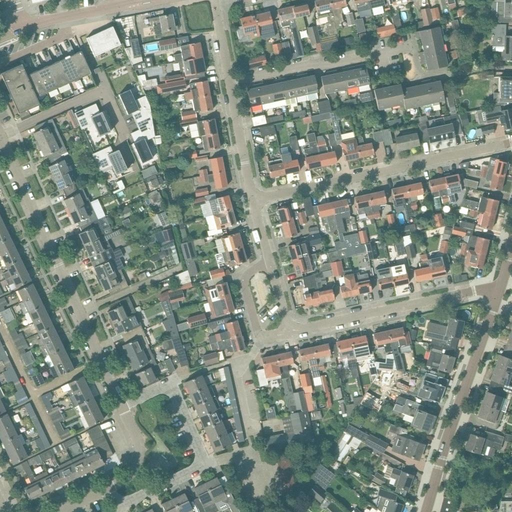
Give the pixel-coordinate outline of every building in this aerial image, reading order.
[(337,34),(336,30),(328,0),(320,0),(314,2),(316,13),(324,11),(325,17),(327,17),(328,23),(325,24),(328,36),(329,36),(337,34)] [(346,6),(344,0),(328,0),(336,30),(342,28),(340,23),(343,22),(341,14),(342,13),(340,7),(346,6)] [(367,0),(352,0),(354,4),(356,3),(358,12),(370,9),(367,0)] [(385,6),(384,2),(383,0),(367,0),(370,9),(385,6)] [(446,0),(448,5),(449,11),(456,9),(453,0),(446,0)] [(493,22),(501,23),(511,23),(511,17),(511,2),(497,2),(496,15),(494,15),(493,22)] [(309,15),(306,4),(292,7),(297,31),(305,29),(302,16),(309,15)] [(297,31),(292,7),(277,10),(279,21),(280,21),(281,25),(282,27),(289,26),(296,58),(303,56),(297,31)] [(432,25),(428,8),(420,10),(424,27),(432,25)] [(437,8),(430,9),(432,20),(439,19),(437,8)] [(268,38),(265,25),(272,23),(269,12),(255,16),(259,36),(260,40),(268,38)] [(351,13),(345,15),(348,26),(354,25),(351,13)] [(154,26),(155,33),(174,29),(171,15),(141,21),(143,28),(154,26)] [(251,38),(259,36),(255,16),(240,19),(242,26),(236,28),(239,42),(252,39),(251,38)] [(504,47),(504,53),(504,61),(511,61),(511,36),(505,36),(505,25),(499,25),(491,26),(491,36),(495,36),(494,47),(504,47)] [(320,43),(316,26),(307,28),(311,45),(320,43)] [(120,45),(112,27),(86,38),(94,56),(120,45)] [(414,32),(416,38),(420,37),(422,45),(441,41),(438,27),(414,32)] [(484,27),(473,29),(474,34),(473,40),(483,40),(484,27)] [(383,29),(376,30),(378,38),(385,36),(383,29)] [(354,44),(353,43),(352,37),(342,40),(343,45),(344,46),(354,44)] [(137,39),(129,41),(132,59),(140,57),(137,39)] [(160,51),(176,48),(174,39),(158,42),(160,51)] [(289,41),(280,43),(284,60),(293,58),(289,41)] [(419,53),(420,58),(444,53),(441,41),(422,45),(423,52),(419,53)] [(191,59),(202,57),(199,42),(188,45),(180,46),(181,54),(173,55),(175,62),(178,62),(191,59)] [(276,62),(284,60),(280,43),(272,45),(276,62)] [(91,74),(84,60),(81,51),(75,54),(70,44),(65,47),(69,56),(79,79),(90,74),(91,74)] [(59,49),(57,50),(54,51),(58,61),(68,83),(79,79),(69,56),(64,59),(59,49)] [(420,58),(421,64),(426,63),(427,71),(447,66),(444,53),(420,58)] [(57,88),(68,83),(58,61),(53,64),(49,54),(43,56),(48,66),(57,88)] [(262,56),(249,60),(251,66),(264,63),(262,56)] [(135,71),(153,67),(151,57),(144,58),(145,62),(133,66),(135,71)] [(194,74),(205,72),(202,57),(191,59),(178,62),(180,70),(184,70),(185,75),(194,73),(194,74)] [(47,93),(57,88),(48,66),(42,69),(38,59),(32,61),(37,71),(47,93)] [(36,98),(47,93),(37,71),(31,73),(27,63),(22,66),(36,98)] [(0,74),(21,121),(31,117),(27,110),(39,105),(36,98),(22,66),(21,64),(0,74)] [(353,67),(358,87),(369,84),(365,65),(353,67)] [(343,72),(347,89),(358,87),(353,67),(342,70),(343,72)] [(336,71),(331,72),(335,92),(347,89),(343,72),(337,74),(336,71)] [(324,94),(335,92),(331,72),(326,73),(327,76),(320,77),(324,94)] [(166,84),(169,83),(184,81),(182,74),(164,77),(166,84)] [(307,101),(317,99),(316,93),(317,92),(314,76),(308,77),(307,74),(302,75),(306,95),(307,101)] [(306,95),(302,75),(297,76),(297,79),(291,81),(295,97),(306,95)] [(462,83),(461,78),(461,77),(443,82),(451,116),(456,115),(450,86),(462,83)] [(501,106),(503,105),(504,102),(511,102),(511,77),(499,77),(499,93),(493,93),(493,101),(488,101),(488,108),(501,106)] [(285,104),(296,101),(295,97),(291,81),(285,82),(285,79),(280,80),(285,104)] [(184,80),(184,81),(169,83),(170,91),(186,88),(184,80)] [(269,85),(273,102),(274,106),(285,104),(280,80),(275,81),(275,84),(269,85)] [(426,81),(431,104),(444,101),(440,81),(431,83),(431,80),(426,81)] [(185,100),(192,99),(209,95),(206,81),(195,83),(197,89),(190,90),(191,92),(184,93),(185,100)] [(414,87),(418,106),(431,104),(426,81),(421,82),(422,85),(414,87)] [(257,85),(262,104),(273,102),(269,85),(263,87),(262,84),(257,85)] [(374,90),(378,110),(391,107),(387,84),(381,86),(382,89),(374,90)] [(400,87),(400,85),(392,87),(391,84),(387,84),(391,107),(403,104),(405,109),(401,87),(400,87)] [(247,90),(250,107),(262,104),(257,85),(252,86),(253,89),(247,90)] [(401,87),(405,109),(418,106),(414,87),(405,89),(405,86),(401,87)] [(136,123),(151,116),(149,106),(145,96),(135,101),(130,90),(118,95),(127,115),(131,113),(136,123)] [(209,95),(192,99),(194,110),(181,113),(183,120),(196,118),(195,112),(201,111),(201,112),(212,110),(209,95)] [(325,113),(328,112),(331,112),(328,100),(322,101),(325,113)] [(325,113),(322,101),(317,103),(319,114),(321,114),(325,113)] [(74,114),(81,130),(93,125),(99,137),(110,132),(101,112),(99,113),(98,110),(94,112),(91,106),(74,114)] [(501,106),(488,108),(484,109),(487,123),(499,120),(500,126),(503,125),(504,130),(511,128),(511,108),(502,111),(501,106)] [(71,110),(66,112),(74,129),(78,127),(71,110)] [(340,111),(330,113),(331,119),(334,133),(336,141),(342,140),(337,120),(342,119),(340,111)] [(253,126),(266,124),(264,115),(251,118),(253,126)] [(134,143),(133,144),(141,163),(153,158),(145,141),(154,137),(152,124),(151,116),(136,123),(139,130),(130,134),(134,143)] [(201,136),(201,137),(217,134),(214,119),(197,122),(196,118),(183,120),(180,121),(181,125),(197,122),(199,137),(201,136)] [(52,119),(34,127),(36,132),(33,133),(38,145),(59,135),(52,119)] [(418,123),(418,124),(422,142),(437,139),(438,141),(454,138),(453,135),(461,134),(458,120),(450,122),(451,125),(427,130),(425,121),(421,122),(418,123)] [(273,125),(259,128),(261,137),(275,134),(275,132),(273,125)] [(480,129),(482,135),(494,132),(493,126),(480,129)] [(384,142),(384,146),(392,144),(389,130),(381,132),(384,142)] [(402,134),(403,137),(395,138),(397,149),(399,149),(399,151),(405,150),(404,148),(418,145),(415,131),(402,134)] [(373,133),(375,144),(384,142),(381,132),(373,133)] [(305,158),(307,169),(321,166),(318,149),(314,133),(306,135),(309,148),(303,150),(305,158)] [(219,148),(217,134),(201,137),(204,151),(219,148)] [(67,152),(59,135),(38,145),(44,157),(47,155),(49,160),(61,155),(67,152)] [(296,136),(295,136),(289,138),(292,151),(299,150),(296,136)] [(315,137),(318,149),(321,166),(336,163),(334,152),(327,153),(324,141),(323,141),(322,136),(315,137)] [(356,146),(354,139),(341,142),(342,150),(344,161),(359,158),(356,146)] [(371,143),(356,146),(359,158),(374,155),(371,143)] [(110,147),(92,154),(99,171),(112,166),(116,175),(127,170),(118,150),(112,153),(112,151),(109,151),(108,148),(110,147)] [(279,151),(281,159),(284,174),(299,171),(297,160),(290,162),(289,155),(287,156),(285,149),(279,151)] [(185,153),(186,159),(197,157),(195,151),(185,153)] [(68,172),(61,155),(49,160),(52,165),(48,167),(54,179),(68,172)] [(221,157),(210,159),(213,174),(224,172),(221,157)] [(270,178),(284,174),(281,159),(267,163),(270,178)] [(482,165),(480,159),(460,164),(460,168),(461,168),(476,171),(480,171),(503,177),(507,162),(496,159),(494,166),(488,165),(488,166),(482,165)] [(147,169),(141,172),(144,179),(151,176),(147,169)] [(485,180),(491,181),(489,188),(500,191),(503,177),(480,171),(476,171),(475,176),(485,178),(485,180)] [(62,189),(64,194),(76,189),(68,172),(54,179),(59,190),(62,189)] [(213,174),(207,175),(200,177),(197,177),(198,183),(208,181),(208,183),(214,182),(215,189),(227,187),(224,172),(213,174)] [(443,178),(448,202),(449,204),(455,203),(453,194),(461,192),(460,187),(465,186),(463,179),(462,174),(449,176),(449,174),(444,175),(444,178),(443,178)] [(448,202),(443,178),(428,181),(432,198),(441,196),(442,203),(448,202)] [(158,185),(156,179),(150,182),(152,187),(158,185)] [(477,182),(463,179),(465,186),(476,189),(477,182)] [(113,192),(113,194),(125,189),(121,180),(116,182),(119,189),(113,192)] [(420,183),(406,186),(411,210),(417,208),(415,202),(417,201),(416,195),(423,194),(420,183)] [(411,210),(406,186),(391,189),(394,200),(392,200),(394,207),(404,205),(407,217),(413,216),(411,210)] [(206,188),(195,191),(196,197),(208,194),(206,188)] [(69,212),(83,206),(76,189),(64,194),(67,199),(63,200),(69,212)] [(380,217),(378,210),(380,210),(379,206),(386,205),(385,202),(386,202),(383,191),(369,194),(374,218),(380,217)] [(158,193),(148,197),(151,205),(162,200),(158,193)] [(374,218),(369,194),(354,198),(356,209),(363,207),(365,214),(366,213),(368,220),(374,218)] [(213,215),(232,210),(227,195),(208,201),(212,216),(213,216),(213,215)] [(470,208),(470,210),(477,212),(477,211),(483,212),(482,213),(494,216),(498,201),(480,196),(478,205),(462,201),(460,206),(470,208)] [(204,197),(193,200),(194,206),(206,204),(204,197)] [(309,197),(302,199),(304,207),(303,207),(304,211),(297,213),(296,211),(290,213),(288,207),(289,207),(289,206),(277,209),(281,224),(305,217),(313,215),(309,197)] [(334,214),(336,222),(338,230),(340,241),(342,249),(346,248),(360,245),(358,234),(343,237),(342,233),(345,233),(341,219),(350,217),(346,199),(331,203),(334,214)] [(338,230),(336,222),(334,214),(331,203),(317,206),(319,217),(326,215),(330,232),(338,230)] [(122,215),(131,211),(128,205),(120,209),(122,215)] [(91,222),(83,206),(69,212),(74,224),(77,223),(79,227),(91,222)] [(213,215),(213,216),(217,230),(236,224),(232,210),(213,215)] [(390,227),(395,225),(396,225),(392,211),(386,213),(390,227)] [(164,212),(157,215),(162,226),(169,223),(168,221),(164,212)] [(440,213),(432,215),(435,227),(443,225),(440,213)] [(479,227),(481,228),(491,230),(494,216),(482,213),(479,227)] [(306,223),(305,217),(281,224),(285,238),(296,235),(294,227),(306,223)] [(460,220),(458,228),(465,230),(472,231),(474,224),(460,220)] [(78,234),(84,246),(98,239),(91,222),(79,227),(82,233),(78,234)] [(465,230),(458,228),(452,226),(451,233),(463,236),(465,230)] [(5,227),(0,229),(0,242),(10,238),(5,227)] [(309,235),(314,234),(318,233),(317,227),(308,229),(309,235)] [(173,240),(170,229),(162,231),(165,242),(173,240)] [(365,230),(358,232),(361,244),(368,242),(365,230)] [(238,233),(221,238),(225,252),(242,247),(238,233)] [(309,236),(308,236),(310,247),(321,244),(318,233),(314,234),(309,235),(309,236)] [(110,234),(98,239),(84,246),(89,258),(92,256),(94,261),(112,253),(107,241),(112,238),(110,234)] [(443,234),(439,252),(446,253),(450,235),(443,234)] [(461,249),(485,255),(488,240),(469,235),(467,244),(462,243),(461,249)] [(10,238),(0,242),(0,254),(0,256),(15,249),(10,238)] [(165,242),(158,245),(161,252),(163,251),(167,249),(174,245),(173,240),(165,242)] [(191,253),(195,252),(192,241),(181,244),(185,261),(193,259),(191,253)] [(339,241),(333,243),(335,248),(335,250),(338,250),(342,249),(340,241),(339,241)] [(308,256),(309,255),(305,242),(299,243),(288,246),(292,260),(308,256)] [(376,254),(373,242),(365,244),(368,256),(376,254)] [(403,242),(395,244),(397,256),(406,254),(403,242)] [(169,269),(178,265),(179,264),(174,245),(167,249),(163,251),(161,252),(149,257),(151,261),(153,262),(164,258),(169,269)] [(360,245),(346,248),(348,257),(359,255),(359,256),(363,255),(363,254),(367,253),(365,245),(360,246),(360,245)] [(412,245),(405,246),(407,259),(414,257),(412,245)] [(242,247),(225,252),(229,266),(246,262),(242,247)] [(15,249),(0,256),(6,266),(20,259),(15,249)] [(481,269),(485,255),(461,249),(460,255),(466,256),(464,265),(470,266),(481,269)] [(338,250),(328,252),(333,275),(341,273),(339,262),(340,261),(338,250)] [(93,267),(99,279),(107,275),(113,273),(108,262),(118,257),(115,252),(112,253),(94,261),(97,266),(93,267)] [(309,255),(308,256),(310,262),(311,262),(317,260),(315,254),(309,255)] [(419,263),(420,269),(414,270),(416,282),(431,278),(427,260),(426,254),(420,256),(421,262),(419,263)] [(313,270),(311,262),(310,262),(308,256),(292,260),(296,275),(313,270)] [(441,257),(427,260),(431,278),(446,275),(443,264),(442,264),(441,257)] [(5,280),(25,270),(20,259),(6,266),(8,271),(2,274),(5,280)] [(394,262),(388,263),(389,266),(393,287),(408,283),(406,272),(399,274),(398,268),(396,268),(394,262)] [(329,263),(322,265),(324,272),(331,269),(330,263),(329,263)] [(379,290),(393,287),(389,266),(374,269),(379,290)] [(222,268),(213,271),(198,275),(200,282),(224,276),(222,268)] [(9,291),(31,281),(25,270),(5,280),(8,285),(6,286),(9,291)] [(128,286),(120,270),(113,273),(107,275),(99,279),(104,291),(107,290),(110,295),(128,286)] [(181,277),(175,280),(178,285),(178,286),(190,282),(190,280),(187,270),(179,273),(180,274),(181,277)] [(357,270),(351,271),(357,295),(371,292),(369,280),(361,282),(360,276),(359,276),(357,270)] [(343,276),(345,286),(339,287),(342,298),(357,295),(351,271),(343,273),(343,276)] [(332,300),(334,300),(332,289),(323,291),(320,278),(323,278),(322,272),(313,275),(319,303),(326,301),(326,304),(333,303),(332,300)] [(137,276),(139,281),(147,278),(144,273),(137,276)] [(302,295),(305,306),(319,303),(313,275),(302,278),(304,288),(307,288),(308,294),(302,295)] [(211,302),(230,297),(225,282),(208,287),(210,294),(206,296),(208,302),(206,303),(206,304),(211,302)] [(17,291),(22,302),(37,294),(32,284),(17,291)] [(167,294),(169,299),(170,303),(182,300),(181,297),(183,297),(181,290),(167,294)] [(160,295),(158,297),(160,301),(162,302),(168,299),(169,299),(167,294),(167,292),(160,295)] [(42,305),(37,294),(22,302),(27,312),(42,305)] [(128,297),(108,306),(110,311),(107,312),(112,324),(136,313),(128,297)] [(234,311),(230,297),(211,302),(213,310),(210,311),(212,317),(223,314),(234,311)] [(168,299),(162,302),(164,307),(170,304),(170,303),(169,299),(168,299)] [(47,316),(42,305),(27,312),(33,323),(47,316)] [(7,314),(5,310),(0,312),(0,313),(5,323),(14,319),(11,312),(7,314)] [(136,313),(112,324),(118,336),(121,334),(123,339),(143,330),(136,313)] [(189,328),(207,323),(204,314),(187,319),(189,328)] [(33,323),(38,334),(53,327),(47,316),(33,323)] [(167,319),(162,322),(165,329),(175,324),(173,317),(167,319)] [(431,339),(430,344),(446,347),(448,336),(460,339),(463,322),(449,318),(447,327),(428,323),(425,338),(431,339)] [(17,325),(14,319),(5,323),(10,334),(16,331),(14,328),(17,327),(16,326),(17,325)] [(212,343),(230,338),(240,335),(236,320),(226,323),(226,324),(223,324),(225,332),(215,335),(216,337),(211,338),(212,343)] [(183,330),(189,328),(187,322),(181,324),(183,330)] [(58,337),(53,327),(38,334),(43,345),(58,337)] [(402,328),(387,331),(392,352),(394,361),(400,360),(397,347),(411,344),(408,331),(403,333),(402,328)] [(125,353),(127,357),(134,354),(148,348),(143,336),(145,335),(143,330),(123,339),(125,344),(122,346),(125,353)] [(392,352),(387,331),(378,333),(378,330),(374,331),(374,334),(373,334),(376,349),(383,347),(384,353),(392,352)] [(10,334),(15,345),(25,340),(21,333),(17,335),(16,331),(10,334)] [(244,349),(240,335),(230,338),(212,343),(209,344),(211,350),(218,348),(219,351),(226,349),(227,351),(229,352),(231,352),(233,352),(234,352),(244,349)] [(351,339),(350,339),(354,359),(369,355),(367,347),(365,336),(357,337),(357,335),(351,336),(351,339)] [(175,352),(183,350),(179,336),(171,338),(175,352)] [(58,337),(43,345),(48,355),(63,348),(58,337)] [(336,344),(332,345),(334,352),(335,358),(339,357),(339,359),(346,358),(349,370),(351,369),(351,370),(352,378),(356,377),(358,377),(357,369),(355,363),(354,359),(350,339),(336,342),(336,344)] [(28,348),(25,340),(15,345),(20,356),(26,353),(24,350),(28,348)] [(313,347),(318,371),(324,370),(323,363),(325,363),(323,356),(330,355),(328,344),(313,347)] [(434,354),(430,368),(449,374),(454,358),(440,354),(442,348),(431,345),(429,353),(434,354)] [(313,347),(298,350),(301,361),(308,360),(310,370),(311,370),(312,378),(320,377),(318,371),(313,347)] [(48,355),(53,366),(68,359),(63,348),(48,355)] [(138,373),(149,367),(147,362),(153,359),(148,348),(134,354),(127,357),(133,369),(136,368),(138,373)] [(291,352),(276,355),(278,366),(280,377),(281,379),(289,377),(286,364),(293,363),(291,352)] [(26,353),(20,356),(26,366),(31,364),(35,362),(31,354),(27,356),(26,353)] [(218,361),(215,353),(202,357),(205,365),(218,361)] [(511,353),(509,359),(500,355),(496,368),(511,373),(511,353)] [(261,358),(264,369),(255,371),(259,387),(267,386),(266,380),(280,377),(278,366),(276,355),(261,358)] [(381,356),(373,358),(377,373),(376,367),(383,366),(381,356)] [(13,368),(8,358),(2,361),(6,370),(3,371),(4,372),(13,368)] [(368,364),(357,366),(359,374),(369,371),(370,374),(375,373),(377,373),(373,358),(367,359),(368,364)] [(53,366),(59,377),(73,370),(68,359),(53,366)] [(175,371),(170,360),(169,359),(164,361),(169,373),(175,371)] [(26,366),(31,377),(36,375),(31,364),(26,366)] [(138,373),(135,374),(140,386),(145,384),(146,387),(158,381),(157,377),(154,378),(149,367),(138,373)] [(13,368),(4,372),(9,383),(12,382),(18,379),(13,368)] [(383,368),(382,381),(415,386),(417,374),(383,368)] [(498,382),(495,388),(509,393),(511,394),(511,386),(509,385),(511,376),(511,373),(496,368),(492,380),(498,382)] [(299,375),(303,391),(303,392),(312,390),(308,373),(299,375)] [(41,385),(36,375),(31,377),(36,388),(41,385)] [(189,393),(206,387),(201,375),(184,383),(189,393)] [(324,375),(319,376),(323,392),(327,391),(324,375)] [(439,403),(444,387),(442,386),(445,378),(428,375),(426,381),(424,380),(421,388),(423,389),(420,397),(431,401),(431,400),(439,403)] [(87,387),(82,376),(68,383),(73,394),(87,387)] [(289,377),(281,379),(283,391),(288,415),(307,410),(305,403),(303,394),(302,391),(293,393),(289,377)] [(17,392),(23,390),(18,379),(12,382),(17,392)] [(375,408),(386,392),(373,384),(362,400),(375,408)] [(194,405),(215,397),(210,385),(206,387),(189,393),(194,405)] [(73,394),(78,405),(93,398),(87,387),(73,394)] [(509,393),(495,388),(493,394),(487,392),(483,404),(500,410),(504,399),(506,400),(509,393)] [(17,392),(14,394),(19,404),(28,400),(23,390),(17,392)] [(52,397),(50,392),(40,397),(45,407),(50,405),(47,399),(52,397)] [(303,394),(305,403),(312,401),(310,392),(303,394)] [(199,417),(216,410),(220,408),(215,397),(194,405),(199,417)] [(78,405),(83,416),(98,409),(93,398),(78,405)] [(423,406),(416,404),(407,401),(405,406),(403,405),(402,406),(396,403),(396,404),(393,409),(414,417),(410,425),(428,432),(428,431),(430,432),(433,425),(431,425),(434,416),(421,411),(423,406)] [(24,406),(29,416),(34,414),(29,403),(24,406)] [(496,422),(500,410),(483,404),(478,416),(484,419),(482,425),(496,430),(498,423),(496,422)] [(45,407),(51,418),(60,414),(56,406),(52,408),(50,405),(45,407)] [(98,409),(83,416),(89,427),(103,420),(98,409)] [(356,409),(346,411),(348,418),(352,417),(356,409)] [(199,417),(204,428),(221,422),(216,410),(199,417)] [(262,440),(264,448),(265,452),(313,441),(311,431),(307,410),(288,415),(288,416),(280,417),(282,423),(289,422),(292,433),(262,440)] [(310,421),(322,419),(320,411),(309,414),(310,421)] [(274,412),(265,414),(267,420),(276,418),(274,412)] [(0,417),(0,430),(12,424),(7,414),(0,417)] [(34,427),(40,424),(34,414),(29,416),(34,427)] [(60,414),(51,418),(56,429),(61,427),(58,422),(63,420),(60,414)] [(350,423),(357,427),(361,421),(354,417),(350,423)] [(226,433),(221,422),(204,428),(209,440),(226,433)] [(0,430),(0,437),(2,442),(17,435),(12,424),(0,430)] [(37,433),(39,437),(45,435),(40,424),(34,427),(34,428),(31,429),(33,435),(37,433)] [(392,424),(389,432),(398,434),(392,451),(418,460),(423,445),(414,442),(412,441),(413,436),(406,434),(408,430),(392,424)] [(87,431),(89,436),(101,430),(98,425),(87,431)] [(61,427),(56,429),(61,440),(71,436),(67,428),(63,431),(61,427)] [(101,430),(89,436),(91,441),(103,435),(101,430)] [(467,444),(465,449),(467,450),(467,451),(480,455),(480,454),(481,454),(482,448),(492,451),(493,448),(495,442),(501,444),(504,437),(497,435),(494,434),(485,431),(483,438),(472,434),(469,444),(467,444)] [(214,453),(231,445),(226,433),(209,440),(214,453)] [(2,442),(7,453),(22,446),(17,435),(2,442)] [(50,446),(45,435),(34,440),(39,451),(50,446)] [(91,441),(94,446),(106,440),(103,435),(91,441)] [(370,435),(365,443),(382,453),(387,445),(370,435)] [(62,443),(65,448),(77,442),(74,437),(66,441),(62,443)] [(94,447),(96,451),(108,445),(106,440),(94,446),(94,447)] [(341,441),(331,456),(339,461),(349,446),(341,441)] [(50,449),(53,454),(65,448),(62,443),(58,446),(50,449)] [(96,451),(97,453),(97,452),(99,456),(110,450),(108,445),(96,451)] [(27,457),(22,446),(7,453),(13,464),(27,457)] [(103,464),(102,461),(99,456),(97,452),(97,453),(96,451),(94,447),(82,453),(83,454),(85,458),(91,470),(103,464)] [(38,455),(41,460),(53,454),(50,449),(38,455)] [(99,456),(102,461),(113,455),(110,450),(99,456)] [(85,458),(83,454),(71,460),(79,476),(91,470),(85,458)] [(26,461),(28,466),(41,460),(38,455),(26,461)] [(79,476),(71,460),(59,466),(61,470),(66,482),(79,476)] [(24,468),(32,484),(24,488),(30,500),(32,502),(38,499),(37,497),(42,494),(34,478),(28,466),(26,461),(18,465),(20,470),(24,468)] [(329,472),(320,465),(310,477),(319,485),(329,472)] [(413,476),(394,469),(391,477),(396,479),(394,486),(397,487),(397,488),(407,491),(413,476)] [(66,482),(61,470),(49,476),(55,488),(56,490),(62,487),(62,485),(66,482)] [(47,472),(34,478),(42,494),(55,488),(49,476),(47,472)] [(376,474),(373,481),(384,486),(387,479),(376,474)] [(228,490),(224,493),(216,478),(205,483),(216,505),(219,511),(229,508),(231,511),(239,511),(228,489),(228,490)] [(216,505),(205,483),(194,489),(204,510),(216,505)] [(320,501),(327,495),(316,484),(309,491),(320,501)] [(380,496),(376,508),(378,509),(383,511),(399,511),(402,505),(394,502),(397,495),(394,493),(380,486),(380,488),(379,487),(377,495),(380,496)] [(199,511),(194,501),(193,501),(189,504),(184,494),(173,499),(178,511),(199,511)] [(453,511),(456,500),(443,497),(439,511),(453,511)] [(178,511),(173,499),(161,505),(165,511),(178,511)] [(511,511),(511,501),(502,501),(500,509),(499,511),(511,511)]
